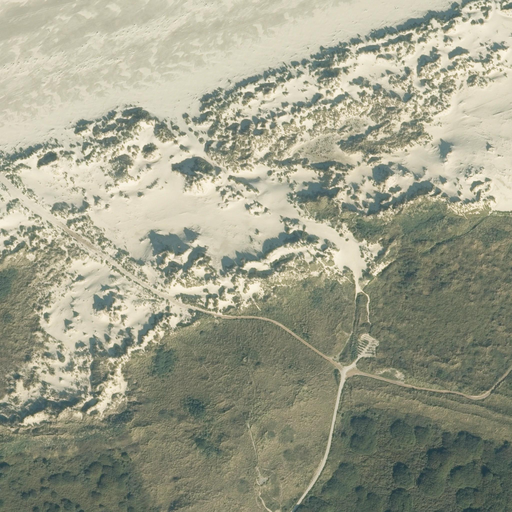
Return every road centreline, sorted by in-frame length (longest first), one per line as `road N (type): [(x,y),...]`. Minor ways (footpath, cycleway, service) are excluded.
road 1 (track): [(345,372),(280,324),(169,300),(65,228),(0,166)]
road 2 (track): [(345,372),(476,398),(511,367)]
